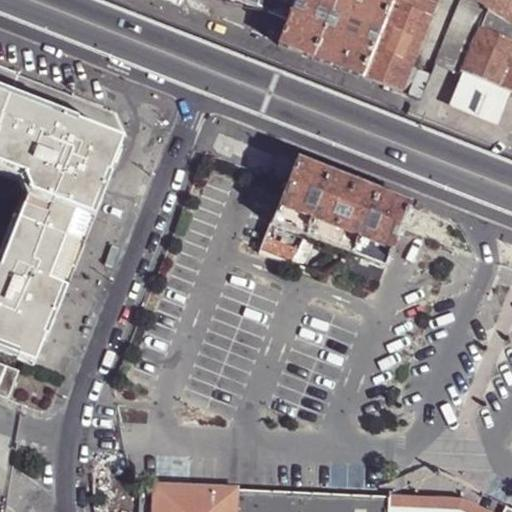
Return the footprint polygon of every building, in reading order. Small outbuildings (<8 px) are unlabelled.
[(234,0),(288,21),(296,0),(234,0)] [(295,52),(312,59),(335,0),(296,0),(288,21),(280,44),(279,46),(295,52)] [(337,68),(361,78),(391,3),(382,0),(335,0),(312,59),(337,68)] [(460,75),(461,73),(486,13),(488,7),(491,0),(392,0),(391,3),(361,78),(401,94),(439,0),(461,0),(436,65),(460,75)] [(511,0),(491,0),(488,7),(511,20),(511,0)] [(461,73),(501,89),(511,62),(511,41),(502,37),(507,26),(502,21),(491,17),(492,16),(486,13),(461,73)] [(508,92),(511,92),(511,62),(501,89),(508,92)] [(0,69),(0,350),(38,366),(126,137),(116,115),(35,83),(0,69)] [(408,96),(421,102),(431,77),(418,71),(408,96)] [(501,89),(461,73),(460,75),(453,91),(447,107),(495,125),(501,110),(508,92),(501,89)] [(314,167),(301,161),(291,185),(275,226),(307,239),(333,174),(314,167)] [(348,181),(333,174),(307,239),(354,257),(379,193),(348,181)] [(393,198),(379,193),(354,257),(386,270),(399,234),(411,205),(393,198)] [(0,367),(0,399),(9,402),(20,375),(0,367)] [(489,467),(422,465),(421,489),(458,490),(458,488),(489,488),(489,467)] [(390,511),(391,505),(143,492),(142,511),(390,511)] [(139,511),(140,500),(128,499),(127,511),(139,511)]
